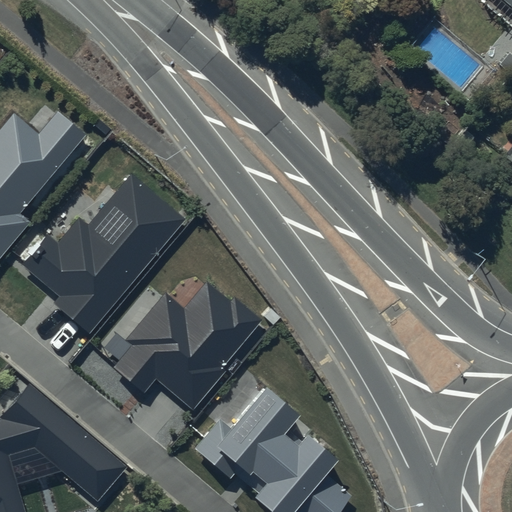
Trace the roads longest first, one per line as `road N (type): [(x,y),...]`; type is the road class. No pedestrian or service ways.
road 1 (secondary): [(447,494),(385,372),(288,228),(90,0)]
road 2 (secondary): [(127,0),(221,67),(462,322),(511,356)]
road 3 (residential): [(214,511),(0,334)]
road 4 (secondary): [(447,494),(467,431),(511,390)]
